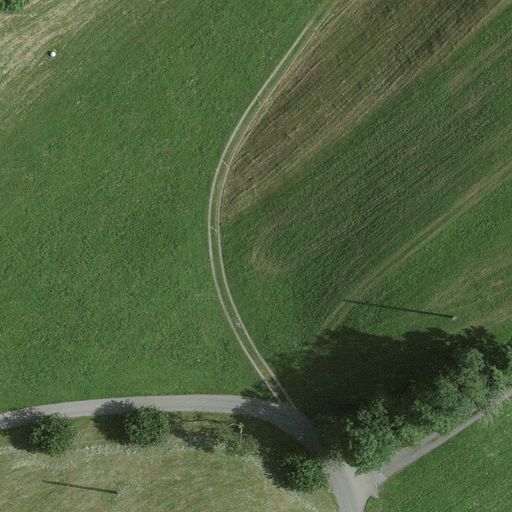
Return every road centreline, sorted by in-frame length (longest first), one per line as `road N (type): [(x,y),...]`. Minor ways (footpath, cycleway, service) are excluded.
road 1 (track): [(334,0),(250,106),(213,198),(209,244),(217,290),(301,424)]
road 2 (track): [(301,424),(237,404),(191,403),(71,409),(0,423)]
road 3 (track): [(511,393),(346,487)]
